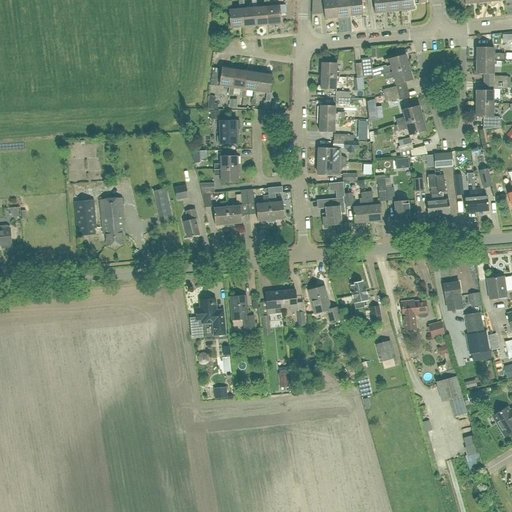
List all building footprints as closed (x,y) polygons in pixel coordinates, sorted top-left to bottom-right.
[(254,8),(256,26),(268,25),(267,7),(264,7),(257,8),(256,0),(254,0),(251,0),(252,8),(254,8)] [(267,7),(268,25),(281,24),(280,6),(269,7),(268,0),(263,0),(264,7),(267,7)] [(337,17),(335,0),(325,0),(326,0),(325,0),(312,0),(311,15),(324,14),(324,19),(337,17)] [(335,0),(337,17),(350,16),(348,0),(335,0)] [(348,0),(350,16),(363,15),(361,0),(348,0)] [(387,12),(385,0),(373,0),(374,14),(387,12)] [(385,0),(387,12),(400,11),(398,0),(385,0)] [(398,0),(400,11),(412,9),(411,0),(398,0)] [(242,9),(243,27),(256,26),(254,8),(252,8),(244,9),(244,1),(239,2),(239,9),(242,9)] [(242,9),(239,9),(232,10),(231,2),(226,3),(227,11),(229,11),(230,29),(243,27),(242,9)] [(505,54),(494,53),(494,47),(476,47),(476,60),(494,60),(494,61),(504,61),(505,54)] [(384,74),(409,67),(405,54),(389,59),(391,65),(385,67),(385,65),(372,68),(373,76),(384,74)] [(361,63),(363,77),(373,76),(371,58),(361,59),(362,63),(361,63)] [(494,74),(494,61),(494,60),(476,60),(476,74),(494,74)] [(321,76),(339,77),(339,72),(336,72),(336,63),(321,63),(321,76)] [(231,88),(234,69),(222,67),(219,86),(229,87),(228,95),(230,96),(233,96),(234,88),(231,88)] [(409,67),(384,74),(385,80),(394,77),(396,85),(412,80),(409,67)] [(244,89),(247,71),(234,69),(231,88),(234,88),(242,89),(240,97),(246,98),(247,90),(244,89)] [(256,92),(259,73),(247,71),(244,89),(247,90),(254,91),(253,99),(256,99),(258,100),(259,92),(256,92)] [(216,86),(218,75),(212,73),(210,85),(216,86)] [(256,92),(259,92),(267,93),(265,101),(270,102),(272,93),(269,93),(272,75),(259,73),(256,92)] [(338,82),(339,79),(339,77),(321,76),(321,90),(336,90),(336,84),(336,82),(338,82)] [(384,96),(398,92),(396,86),(382,90),(384,96)] [(476,90),(476,103),(493,103),(498,103),(499,99),(493,99),(493,90),(476,90)] [(398,92),(384,96),(386,102),(399,98),(398,92)] [(233,96),(230,96),(228,107),(236,108),(238,100),(232,99),(233,96)] [(410,106),(410,108),(402,110),(404,117),(395,119),(397,125),(423,118),(419,105),(418,106),(417,104),(415,103),(411,104),(410,106)] [(476,103),(475,116),(483,116),(483,130),(500,127),(500,119),(497,116),(493,116),(493,108),(498,108),(498,103),(493,103),(476,103)] [(319,118),(337,119),(344,120),(344,112),(335,112),(335,106),(320,105),(320,107),(318,107),(317,114),(320,114),(319,118)] [(219,111),(210,111),(210,120),(219,120),(219,111)] [(337,119),(319,118),(319,132),(334,132),(334,124),(337,124),(337,119)] [(398,131),(407,128),(409,136),(426,131),(423,118),(397,125),(398,131)] [(236,120),(218,121),(219,144),(237,143),(237,129),(238,129),(238,120),(236,120)] [(333,141),(332,148),(334,148),(340,149),(344,149),(344,141),(334,141),(333,141)] [(400,158),(427,154),(425,146),(413,149),(411,143),(397,147),(400,158)] [(318,161),(346,162),(346,158),(340,155),(340,149),(334,148),(332,148),(318,148),(318,161)] [(206,151),(191,152),(194,164),(201,163),(201,159),(206,159),(206,151)] [(433,154),(435,169),(453,167),(451,153),(433,154)] [(220,164),(214,164),(214,169),(220,169),(238,169),(237,155),(219,156),(220,164)] [(346,162),(318,161),(317,174),(339,175),(339,169),(345,166),(346,162)] [(488,168),(479,171),(483,188),(492,186),(488,168)] [(220,169),(214,169),(214,176),(220,175),(221,183),(238,182),(238,169),(220,169)] [(461,174),(454,175),(456,196),(463,195),(461,174)] [(437,190),(439,215),(449,214),(448,200),(442,200),(442,195),(445,194),(443,177),(435,178),(436,190),(437,190)] [(385,188),(385,178),(377,179),(378,191),(385,190),(385,188)] [(422,178),(413,178),(415,192),(424,191),(422,178)] [(343,182),(329,184),(329,191),(344,190),(343,182)] [(214,183),(199,184),(202,194),(210,194),(214,193),(214,183)] [(177,200),(188,198),(185,184),(174,187),(177,200)] [(472,189),(469,189),(470,198),(465,198),(466,212),(477,211),(475,189),(474,184),(471,184),(472,189)] [(321,187),(323,196),(329,195),(327,186),(321,187)] [(385,188),(385,190),(386,190),(387,201),(395,200),(393,187),(385,188)] [(439,215),(437,190),(436,190),(436,187),(430,187),(431,193),(432,201),(426,201),(428,215),(439,215)] [(475,189),(477,211),(488,210),(487,196),(481,197),(480,188),(475,189)] [(160,224),(173,221),(166,190),(153,193),(160,224)] [(344,195),(346,208),(353,206),(352,193),(350,193),(350,191),(344,191),(344,195)] [(372,191),(364,192),(367,222),(381,220),(380,205),(373,205),(372,191)] [(359,198),(360,207),(353,207),(354,223),(367,222),(364,192),(360,192),(361,198),(359,198)] [(210,194),(202,194),(205,207),(212,207),(210,194)] [(271,220),(269,202),(268,196),(263,196),(263,203),(256,204),(257,221),(271,220)] [(122,197),(99,199),(102,233),(106,232),(107,244),(123,243),(122,231),(125,231),(122,197)] [(329,207),(326,207),(326,217),(323,217),(324,228),(332,227),(332,225),(341,224),(339,206),(342,206),(341,199),(329,200),(329,207)] [(94,228),(96,228),(94,200),(74,202),(77,236),(95,234),(94,228)] [(408,200),(394,202),(396,219),(398,220),(402,220),(403,218),(409,217),(408,200)] [(269,202),(271,220),(284,219),(282,201),(269,202)] [(226,205),(227,205),(226,202),(220,202),(220,206),(222,206),(222,207),(213,208),(215,225),(228,224),(226,205)] [(226,205),(228,224),(241,223),(240,205),(232,206),(232,205),(227,205),(226,205)] [(197,218),(194,208),(185,210),(187,220),(183,221),(187,237),(199,234),(195,218),(197,218)] [(0,244),(1,245),(1,246),(2,248),(9,247),(10,246),(10,244),(11,244),(9,228),(8,227),(7,225),(0,226),(0,244)] [(489,299),(506,297),(504,276),(486,279),(489,299)] [(363,290),(361,281),(354,283),(354,285),(350,286),(355,309),(364,307),(363,301),(367,300),(365,289),(363,290)] [(462,308),(458,283),(457,283),(455,282),(451,282),(450,284),(443,285),(445,298),(446,298),(448,310),(462,308)] [(329,322),(340,319),(337,307),(330,309),(324,286),(308,290),(314,314),(326,310),(329,322)] [(282,308),(289,307),(290,311),(297,310),(295,289),(280,291),(282,308)] [(282,308),(280,291),(265,292),(267,314),(275,313),(275,314),(283,313),(282,308)] [(479,292),(468,294),(470,307),(481,306),(479,292)] [(248,316),(246,295),(229,297),(232,320),(243,319),(244,329),(254,329),(253,316),(248,316)] [(195,317),(189,318),(191,339),(203,338),(202,323),(212,323),(213,335),(225,334),(223,309),(216,310),(215,298),(210,299),(209,297),(206,296),(203,297),(204,299),(199,299),(199,307),(195,308),(195,317)] [(437,299),(432,300),(437,320),(442,319),(437,299)] [(413,300),(400,302),(402,317),(404,330),(417,329),(415,315),(417,315),(417,317),(421,318),(425,318),(428,316),(428,312),(426,300),(414,302),(413,300)] [(372,322),(381,320),(379,305),(369,307),(372,322)] [(304,311),(297,312),(298,325),(305,324),(304,311)] [(480,312),(464,315),(468,336),(484,333),(480,312)] [(261,316),(263,329),(263,335),(270,334),(268,315),(261,316)] [(428,325),(431,338),(445,335),(441,321),(428,325)] [(496,334),(488,335),(491,350),(499,349),(496,334)] [(379,362),(395,358),(390,340),(375,344),(379,362)] [(446,345),(437,348),(439,356),(444,354),(449,353),(446,345)] [(230,346),(222,347),(223,356),(230,355),(230,346)] [(441,380),(436,382),(441,402),(462,397),(454,369),(449,353),(444,354),(445,361),(444,364),(437,366),(441,380)] [(434,379),(431,368),(423,370),(426,382),(434,379)] [(289,372),(278,373),(279,388),(291,387),(289,372)] [(366,376),(357,378),(362,396),(371,394),(366,376)] [(475,380),(464,382),(465,389),(476,386),(475,380)] [(226,387),(213,388),(214,399),(227,398),(226,387)] [(467,393),(470,404),(487,400),(484,389),(467,393)] [(511,408),(509,410),(507,407),(493,416),(505,436),(511,432),(511,408)] [(464,447),(467,456),(479,453),(477,444),(464,447)]
